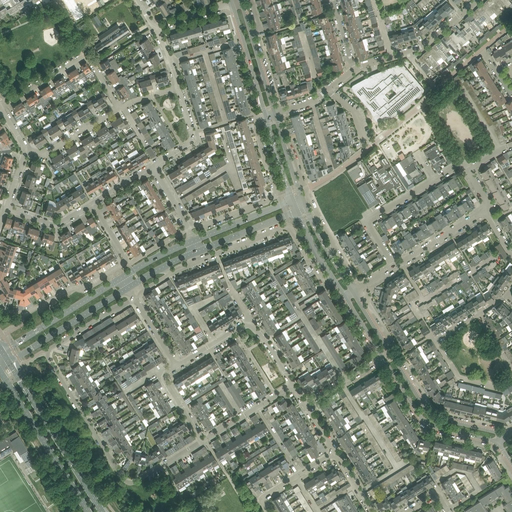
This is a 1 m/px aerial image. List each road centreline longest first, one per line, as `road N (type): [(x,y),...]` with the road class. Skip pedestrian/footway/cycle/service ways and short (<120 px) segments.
road 1 (residential): [(204,439),(128,483),(49,361),(49,348),(134,299)]
road 2 (residential): [(157,270),(174,271),(289,226),(325,286),(334,280)]
road 3 (residential): [(23,314),(126,262),(91,203)]
road 4 (primary): [(101,511),(8,363)]
road 5 (residential): [(394,267),(369,227),(372,217),(457,165),(468,170)]
road 6 (primary): [(0,370),(87,511)]
road 7 (residential): [(352,292),(293,151),(283,144)]
road 8 (residential): [(119,107),(82,58),(0,108)]
road 9 (tertiary): [(382,357),(423,421),(496,443)]
road 10 (tertiary): [(503,437),(436,418),(390,353)]
road 11 (residential): [(353,69),(421,47),(478,0)]
road 12 (tertiary): [(8,363),(127,288)]
road 13 (tertiary): [(120,278),(1,353)]
